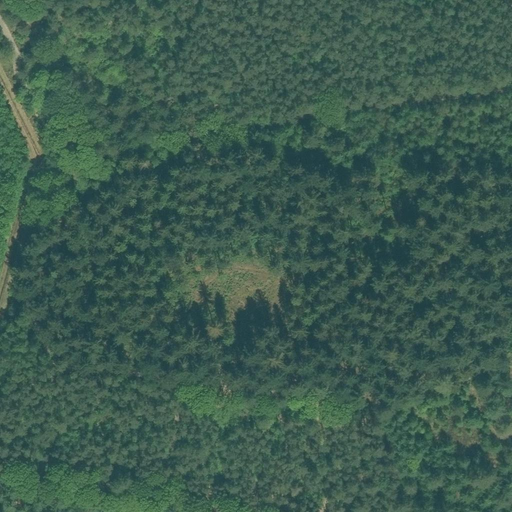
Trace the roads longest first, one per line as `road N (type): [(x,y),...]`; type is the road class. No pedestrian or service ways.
road 1 (track): [(190,376),(69,370),(35,320),(35,303),(67,247),(80,165),(271,124),(511,89)]
road 2 (track): [(170,511),(190,376),(393,399),(428,396),(511,364)]
road 3 (track): [(0,22),(60,133),(0,316)]
road 4 (track): [(0,481),(93,500),(126,491),(139,496),(145,511)]
